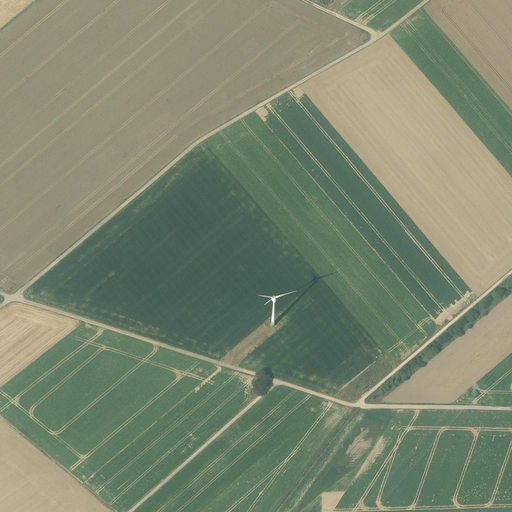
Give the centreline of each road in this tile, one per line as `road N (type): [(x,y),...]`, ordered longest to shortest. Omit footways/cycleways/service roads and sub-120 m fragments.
road 1 (track): [(12,299),(201,140),(428,0)]
road 2 (track): [(274,511),(355,406),(511,271)]
road 3 (track): [(201,140),(397,369)]
road 4 (track): [(12,299),(276,382)]
road 5 (track): [(276,382),(355,406),(511,409)]
road 6 (track): [(276,382),(130,511)]
road 7 (track): [(115,511),(0,416)]
road 8 (track): [(511,114),(420,6)]
